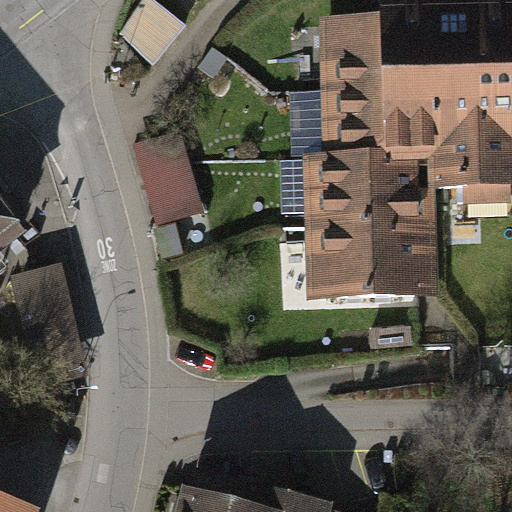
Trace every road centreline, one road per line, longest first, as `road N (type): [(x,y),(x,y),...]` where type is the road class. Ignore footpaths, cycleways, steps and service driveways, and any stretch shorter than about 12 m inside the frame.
road 1 (residential): [(17,0),(110,256),(121,302),(128,426)]
road 2 (residential): [(511,425),(128,426)]
